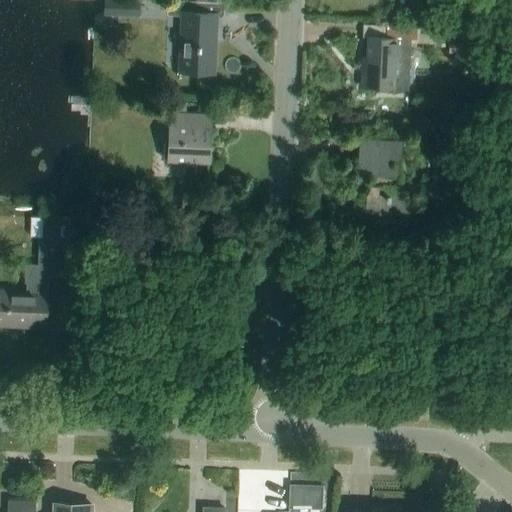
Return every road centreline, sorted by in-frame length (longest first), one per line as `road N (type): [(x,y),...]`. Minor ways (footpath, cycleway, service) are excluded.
road 1 (residential): [(272,435),(285,0)]
road 2 (unclassified): [(272,435),(0,423)]
road 3 (unclassified): [(272,435),(444,440),(511,490)]
